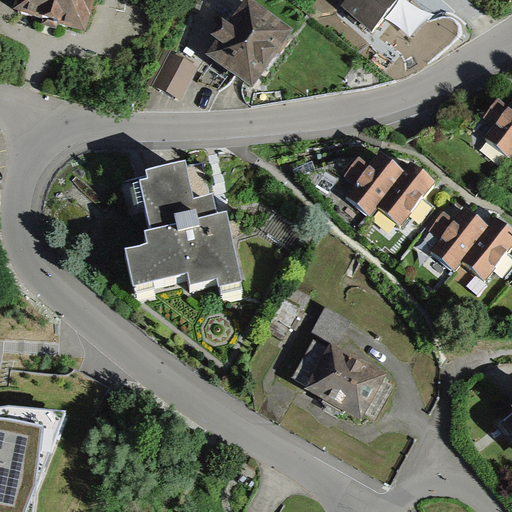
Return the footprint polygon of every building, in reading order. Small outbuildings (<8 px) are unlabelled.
[(8,0),(6,9),(72,29),(81,0),(8,0)] [(252,89),(292,30),(248,0),(246,0),(207,58),(252,89)] [(349,0),(341,11),(372,34),(397,0),(349,0)] [(176,103),(192,71),(165,58),(149,90),(176,103)] [(511,152),(511,99),(507,106),(494,124),(483,139),(508,158),(511,152)] [(484,117),(494,124),(507,106),(498,99),(484,117)] [(374,203),(398,220),(432,174),(406,155),(399,164),(376,147),(362,165),(347,186),(340,195),(366,214),(374,203)] [(340,181),(347,186),(362,165),(354,159),(340,181)] [(234,287),(218,219),(211,221),(197,163),(137,177),(139,186),(133,188),(144,235),(136,237),(139,250),(117,255),(125,291),(180,279),(183,290),(210,284),(212,292),(234,287)] [(461,260),(485,278),(511,240),(511,226),(493,212),(486,221),(463,204),(427,252),(453,271),(461,260)] [(273,215),(261,232),(280,246),(292,229),(273,215)] [(339,348),(352,324),(325,310),(313,335),(339,348)] [(365,419),(378,427),(396,396),(384,390),(390,379),(335,349),(331,356),(319,349),(300,383),(313,390),(310,395),(363,424),(365,419)] [(0,511),(34,511),(37,496),(65,420),(0,415),(0,511)]
